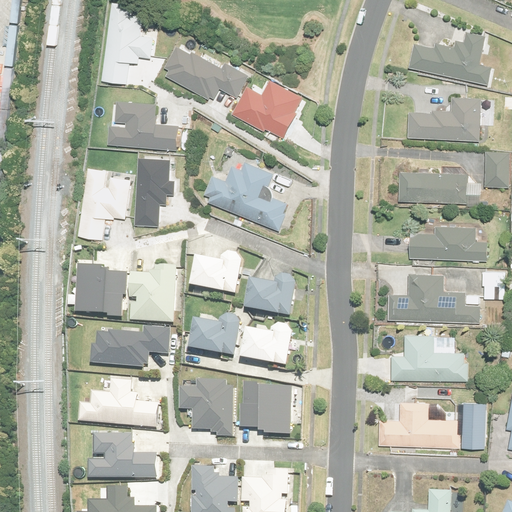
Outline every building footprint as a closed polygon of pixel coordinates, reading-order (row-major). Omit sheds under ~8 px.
[(415,45),(410,67),(490,84),(493,68),(481,65),(487,34),(469,30),(466,42),(456,39),(454,47),(439,44),(437,50),(415,45)] [(185,75),(179,73),(178,76),(167,73),(165,81),(182,86),(185,75)] [(410,113),(409,137),(480,139),(481,98),(453,98),(452,110),(435,109),(435,113),(410,113)] [(194,109),(216,121),(212,127),(221,133),(225,127),(313,180),(318,172),(199,101),(194,109)] [(104,119),(103,147),(182,150),(183,123),(158,122),(159,106),(115,104),(115,119),(104,119)] [(510,151),(486,150),(485,187),(509,187),(510,151)] [(170,158),(138,156),(134,227),(163,229),(164,209),(171,209),(171,196),(180,196),(181,179),(168,178),(170,158)] [(211,196),(208,202),(280,230),(290,204),(274,198),(274,197),(274,196),(274,195),(274,194),(274,193),(273,192),(273,191),(273,190),(272,189),(272,188),(271,187),(270,186),(269,185),(274,172),(245,161),(243,167),(235,164),(228,181),(212,174),(204,193),(211,196)] [(134,173),(92,166),(80,237),(104,241),(108,217),(126,220),(134,173)] [(470,174),(400,171),(399,201),(467,204),(468,194),(483,194),(484,181),(470,180),(470,174)] [(410,233),(410,258),(487,259),(487,240),(477,240),(477,227),(435,226),(435,233),(410,233)] [(236,292),(241,255),(240,254),(239,254),(238,253),(237,253),(236,253),(235,252),(234,252),(233,252),(232,252),(231,252),(230,252),(230,253),(229,253),(228,253),(227,253),(227,254),(226,254),(225,254),(225,255),(224,255),(224,256),(223,256),(222,261),(195,257),(192,286),(236,292)] [(109,267),(80,263),(74,312),(125,318),(130,273),(109,271),(109,267)] [(134,270),(132,322),(177,324),(180,265),(158,264),(158,271),(134,270)] [(291,314),(296,277),(295,276),(294,276),(293,275),(292,275),(291,275),(290,274),(289,274),(288,274),(287,274),(286,274),(285,275),(284,275),(283,275),(282,275),(282,276),(281,276),(280,277),(279,277),(279,278),(278,278),(278,279),(277,283),(250,279),(247,308),(291,314)] [(389,292),(388,319),(482,323),(483,297),(468,296),(469,291),(445,290),(446,275),(410,274),(409,293),(389,292)] [(235,355),(240,318),(239,317),(238,317),(237,316),(236,316),(235,316),(234,315),(233,315),(232,315),(231,315),(230,315),(229,316),(228,316),(227,316),(226,317),(225,317),(224,318),(223,318),(223,319),(222,319),(222,320),(222,324),(194,320),(191,349),(235,355)] [(287,364),(292,327),(291,326),(290,326),(289,325),(288,325),(287,325),(286,324),(285,324),(284,324),(283,324),(282,324),(281,325),(280,325),(279,325),(278,326),(277,326),(276,327),(275,327),(275,328),(274,328),(274,329),(273,333),(246,329),(243,358),(287,364)] [(93,344),(92,363),(145,366),(145,362),(151,362),(152,352),(171,353),(172,329),(145,328),(144,333),(99,331),(98,344),(93,344)] [(393,356),(392,379),(469,381),(469,363),(466,363),(466,351),(457,351),(457,336),(406,335),(405,356),(393,356)] [(233,436),(234,385),(227,385),(227,380),(199,379),(198,385),(180,384),(180,409),(188,410),(188,416),(193,416),(193,428),(210,428),(210,433),(220,434),(220,436),(233,436)] [(81,405),(80,421),(158,426),(161,384),(113,380),(112,392),(93,391),(92,406),(81,405)] [(292,433),(294,386),(248,384),(247,405),(242,405),(241,427),(261,428),(261,431),(292,433)] [(381,421),(380,445),(462,448),(463,421),(429,419),(430,403),(400,402),(400,421),(381,421)] [(90,460),(90,478),(158,478),(158,453),(134,453),(134,433),(94,433),(94,455),(107,455),(107,460),(90,460)] [(214,466),(193,465),(192,511),(237,511),(238,509),(229,509),(229,502),(239,502),(240,476),(214,476),(214,466)] [(288,511),(290,472),(264,471),(264,481),(243,480),(242,500),(252,500),(252,508),(246,508),(246,511),(288,511)] [(157,511),(158,505),(136,505),(137,498),(129,498),(129,486),(108,485),(108,501),(88,500),(88,511),(157,511)] [(416,511),(450,511),(451,490),(430,490),(429,511),(416,511)]
